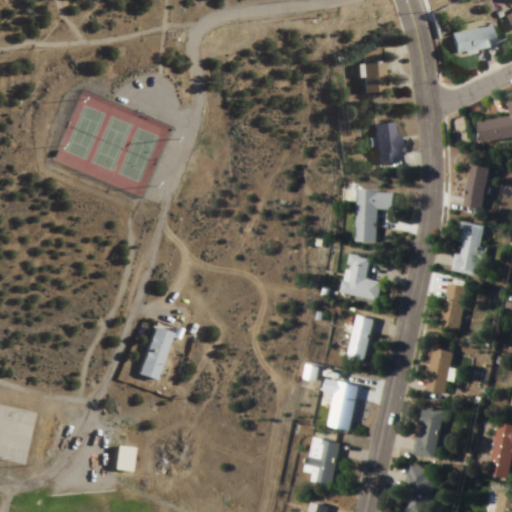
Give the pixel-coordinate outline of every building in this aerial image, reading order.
[(506,35),(511,31),(511,11),(498,17),(506,35)] [(491,49),(484,21),(455,28),(456,33),(448,35),(453,58),(491,49)] [(378,93),(377,52),(357,52),(358,94),(378,93)] [(511,99),(507,100),(509,118),(477,123),(480,144),(511,139),(511,99)] [(374,165),(394,164),(392,124),(371,125),(374,165)] [(488,169),(470,167),(464,209),(482,211),(488,169)] [(378,211),(394,211),(394,193),(358,191),(356,244),(377,244),(378,211)] [(484,227),(463,224),(457,255),(456,254),(453,272),(475,276),(477,264),(484,266),(486,250),(481,248),(484,227)] [(378,302),(382,283),(366,280),(370,259),(349,255),(342,295),(378,302)] [(459,334),(468,288),(448,285),(440,330),(459,334)] [(346,361),(365,365),(375,320),(357,316),(354,330),(342,327),(337,347),(349,349),(346,361)] [(169,335),(151,329),(133,375),(151,382),(169,335)] [(445,396),(453,353),(433,350),(426,392),(445,396)] [(359,387),(325,380),(322,394),(335,396),(328,428),(350,432),(359,387)] [(413,455),(434,459),(443,411),(422,407),(413,455)] [(511,427),(497,425),(488,475),(507,479),(511,455),(511,427)] [(331,487),(341,445),(313,438),(304,472),(313,474),(311,482),(331,487)] [(108,469),(126,472),(129,449),(112,446),(108,469)] [(402,511),(427,511),(434,470),(411,466),(402,511)] [(511,511),(511,494),(499,492),(494,511),(511,511)] [(326,511),(328,506),(310,503),(309,511),(326,511)]
